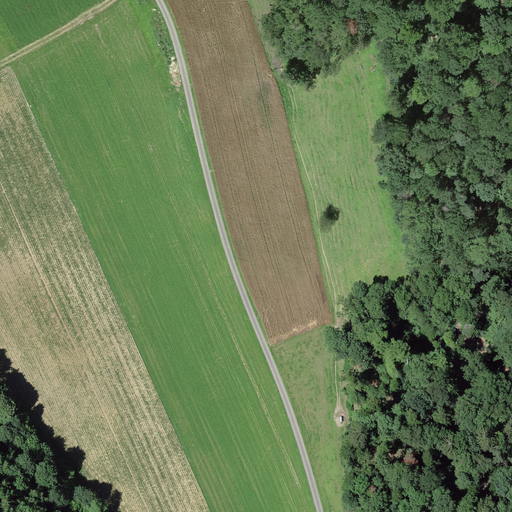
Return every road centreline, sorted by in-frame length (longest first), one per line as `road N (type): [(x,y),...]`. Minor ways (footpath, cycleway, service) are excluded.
road 1 (unclassified): [(160,0),(236,282),(301,444),(318,511)]
road 2 (track): [(465,338),(432,0)]
road 3 (track): [(490,511),(465,338)]
